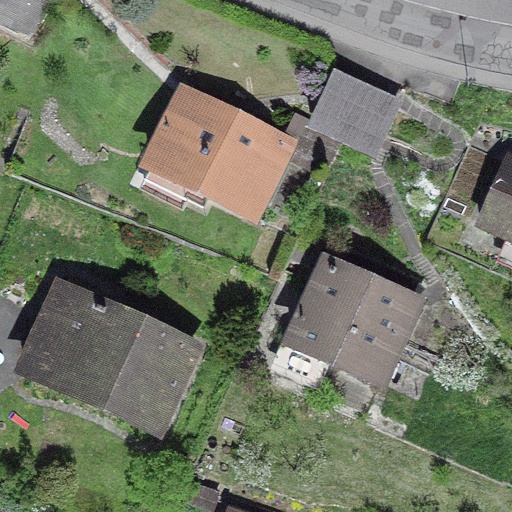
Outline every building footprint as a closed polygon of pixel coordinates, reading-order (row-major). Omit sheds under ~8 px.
[(0,0),(0,19),(20,30),(33,0),(0,0)] [(344,137),(365,92),(333,78),(315,124),(344,137)] [(365,92),(344,137),(341,144),(373,158),(397,106),(365,92)] [(186,98),(152,166),(194,187),(188,199),(203,207),(209,195),(250,216),(285,146),(186,98)] [(511,165),(507,163),(480,224),(511,238),(511,165)] [(329,265),(292,347),(377,385),(413,302),(329,265)] [(24,374),(156,434),(194,349),(62,289),(24,374)] [(188,483),(181,498),(213,510),(219,494),(188,483)]
